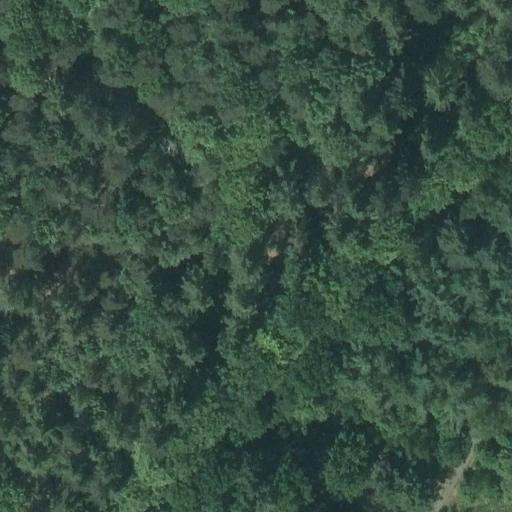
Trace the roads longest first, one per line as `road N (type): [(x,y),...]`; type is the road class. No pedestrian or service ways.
road 1 (unknown): [(25,511),(511,9)]
road 2 (track): [(252,358),(511,95)]
road 3 (track): [(103,511),(252,358)]
